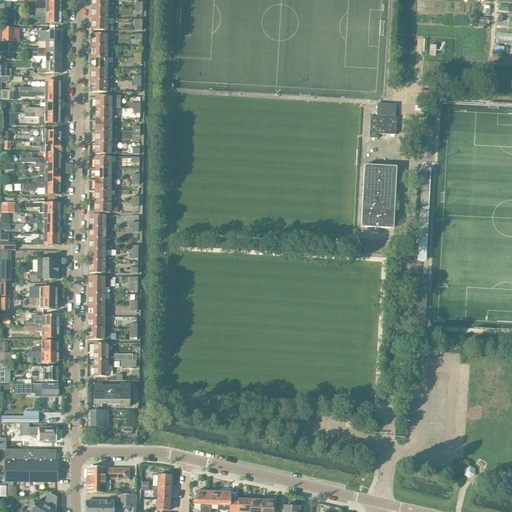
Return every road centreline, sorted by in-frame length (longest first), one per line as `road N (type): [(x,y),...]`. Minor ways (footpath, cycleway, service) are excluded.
road 1 (residential): [(78,0),(74,443),(81,456)]
road 2 (unclassified): [(377,501),(185,458)]
